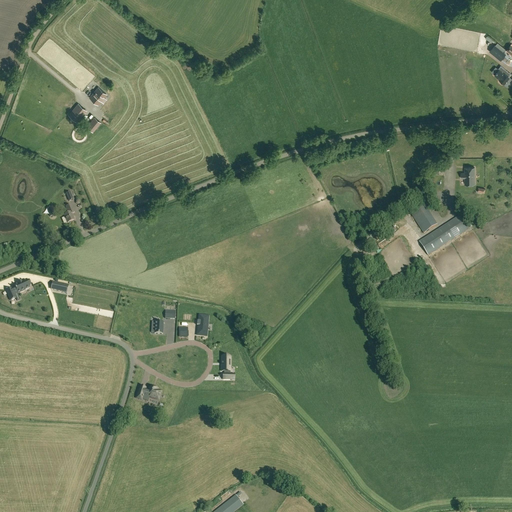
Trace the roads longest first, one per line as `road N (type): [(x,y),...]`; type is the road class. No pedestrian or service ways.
road 1 (unclassified): [(0,271),(301,150),(506,116)]
road 2 (unclassified): [(130,354),(188,342),(210,353),(203,377),(183,384),(132,360)]
road 3 (unclassified): [(84,511),(132,360)]
road 4 (unclassified): [(0,126),(32,40),(65,0)]
road 5 (unclassified): [(130,354),(115,341),(0,312)]
road 6 (unknown): [(449,123),(453,210),(419,241)]
